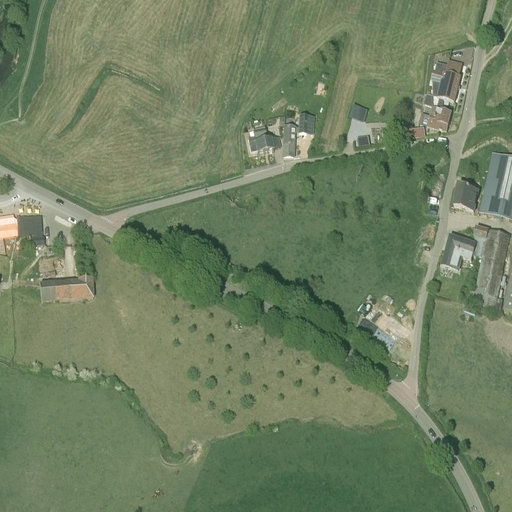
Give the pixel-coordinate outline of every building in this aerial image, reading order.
[(434,74),(432,83),(441,86),(438,101),(443,102),(445,103),(450,104),(454,105),(461,79),(444,75),(444,76),(434,74)] [(427,96),(424,107),(432,109),(432,98),(427,96)] [(354,107),(351,119),(366,123),(369,111),(354,107)] [(432,110),(430,119),(428,129),(447,134),(448,128),(449,128),(452,114),(451,114),(441,111),(441,112),(432,110)] [(307,119),(300,119),(299,129),(299,132),(299,135),(299,136),(313,136),(313,119),(307,119)] [(294,129),(285,129),(284,129),(283,151),(283,161),(293,160),(294,135),(299,135),(299,132),(299,129),(294,129)] [(424,129),(410,131),(412,140),(425,138),(424,129)] [(273,153),(271,141),(266,142),(265,138),(266,138),(264,130),(252,133),(254,140),(247,141),(250,155),(257,154),(257,156),(273,153)] [(371,146),(369,136),(357,138),(358,148),(371,146)] [(481,215),(492,218),(511,222),(511,160),(494,156),(481,215)] [(459,186),(459,187),(455,208),(475,212),(479,190),(481,179),(467,177),(465,187),(459,186)] [(30,248),(44,247),(44,239),(42,239),(41,219),(17,220),(18,241),(30,240),(30,248)] [(450,238),(447,252),(483,258),(483,260),(482,259),(475,294),(468,292),(464,305),(500,313),(502,300),(497,300),(510,237),(477,229),(474,239),(475,239),(473,246),(450,238)] [(463,256),(447,252),(442,268),(459,272),(463,256)] [(93,301),(92,283),(91,271),(77,272),(77,284),(37,287),(37,291),(40,291),(41,305),(93,301)]
